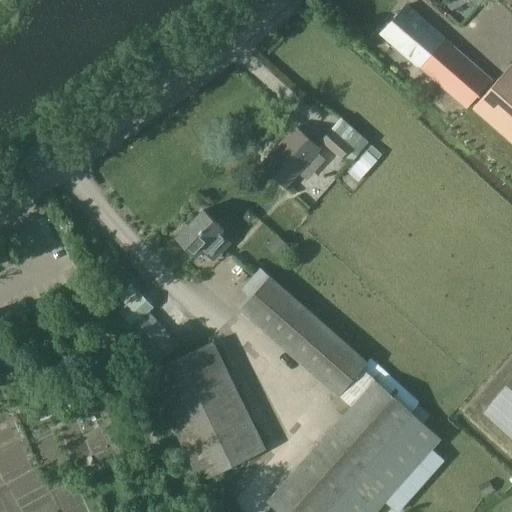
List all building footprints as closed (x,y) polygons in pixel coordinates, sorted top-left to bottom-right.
[(467,107),(492,79),(407,5),(383,33),(467,107)] [(511,65),(474,108),(511,142),(511,65)] [(287,186),(320,149),(296,128),(263,165),(287,186)] [(353,146),(332,128),(321,141),(342,159),(353,146)] [(221,253),(231,242),(221,232),(224,229),(205,210),(177,237),(197,257),(204,250),(209,256),(216,249),(221,253)] [(267,246),(281,259),(291,247),(277,235),(267,246)] [(371,358),(368,363),(272,276),(271,277),(260,268),(242,289),(249,295),(239,307),(242,310),(338,396),(339,395),(352,406),(267,501),(279,511),(374,511),(439,439),(411,414),(421,402),(371,358)] [(154,307),(150,303),(152,301),(145,293),(143,295),(132,284),(111,303),(133,327),(154,307)] [(155,368),(179,344),(149,314),(125,337),(155,368)] [(213,341),(162,367),(155,368),(152,371),(148,373),(202,481),(267,449),(213,341)] [(106,382),(119,376),(110,357),(97,363),(106,382)] [(212,511),(235,511),(218,477),(200,486),(212,511)]
